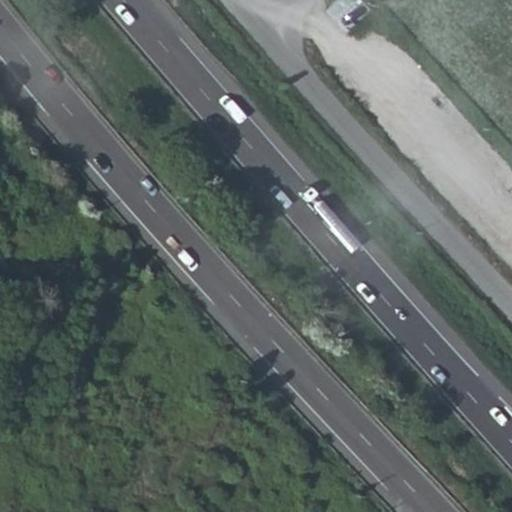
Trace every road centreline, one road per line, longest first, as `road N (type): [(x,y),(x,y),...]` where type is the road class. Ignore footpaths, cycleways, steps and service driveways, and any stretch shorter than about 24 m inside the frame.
road 1 (trunk): [(0,26),(192,253),(436,511)]
road 2 (trunk): [(511,442),(122,0)]
road 3 (unclassified): [(511,305),(260,31)]
